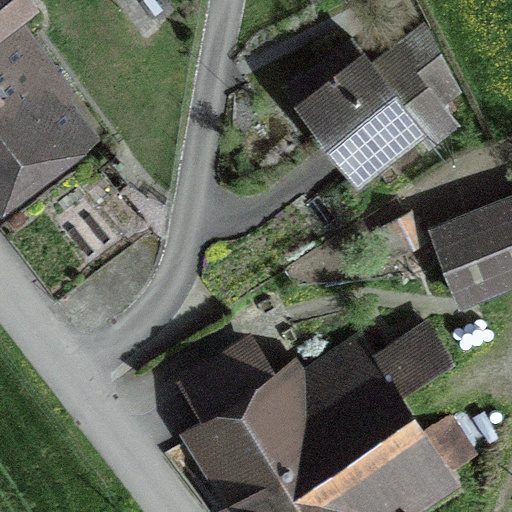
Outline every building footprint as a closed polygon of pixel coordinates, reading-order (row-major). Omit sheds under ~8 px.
[(0,0),(0,96),(45,64),(15,22),(35,7),(30,0),(0,0)] [(409,31),(363,66),(414,134),(432,144),(449,130),(408,72),(428,57),(409,31)] [(363,66),(352,51),(285,101),(347,185),(414,134),(363,66)] [(0,187),(88,125),(45,64),(0,96),(0,187)] [(511,284),(511,195),(420,228),(449,307),(511,284)] [(417,323),(361,357),(385,394),(440,362),(417,323)] [(191,418),(266,371),(243,334),(168,381),(191,418)] [(221,511),(409,511),(446,489),(385,394),(361,357),(350,339),(296,374),(285,358),(266,371),(191,418),(170,432),(221,511)]
